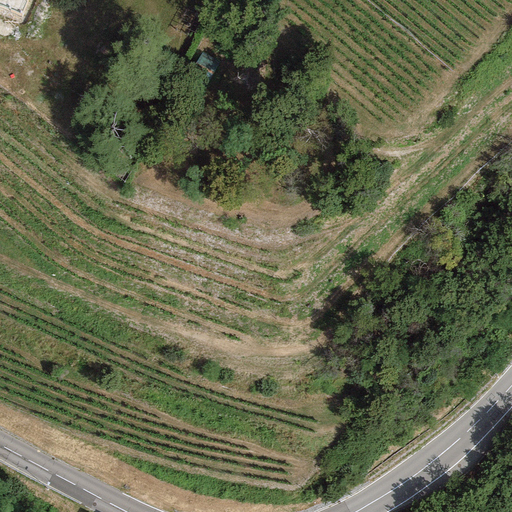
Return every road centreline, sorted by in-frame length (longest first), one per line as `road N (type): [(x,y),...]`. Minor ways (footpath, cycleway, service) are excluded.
road 1 (tertiary): [(511,387),(424,470),(359,511)]
road 2 (tertiary): [(131,511),(0,444)]
